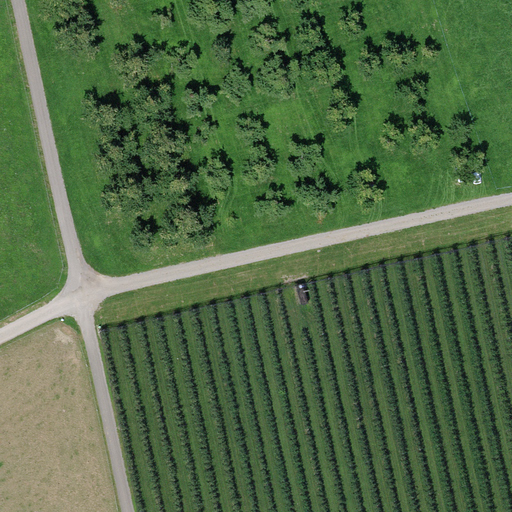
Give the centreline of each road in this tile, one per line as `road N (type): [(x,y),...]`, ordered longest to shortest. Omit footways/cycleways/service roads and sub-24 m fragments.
road 1 (track): [(0,339),(84,294),(511,199)]
road 2 (track): [(131,511),(19,0)]
